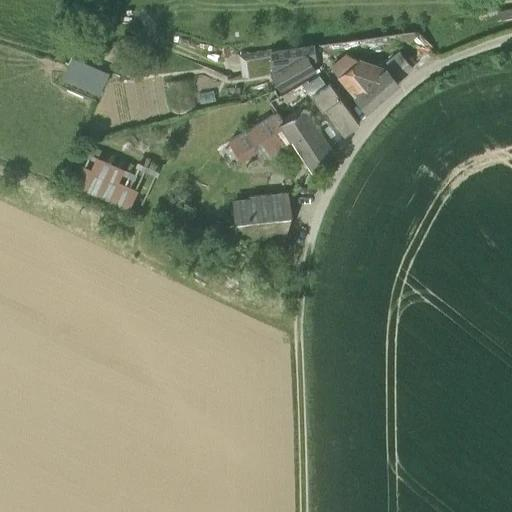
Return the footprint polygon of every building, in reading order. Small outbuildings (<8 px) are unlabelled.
[(244,77),(270,74),(281,91),(317,70),(311,60),(316,58),(315,51),(314,43),(241,53),(244,77)] [(384,63),(339,48),(326,60),(356,99),(358,98),(368,109),(400,81),(399,79),(413,67),(399,50),(384,63)] [(72,56),(61,79),(98,96),(109,72),(72,56)] [(326,83),(319,73),(309,80),(307,78),(293,87),(302,100),(312,94),(322,107),(325,106),(345,132),(359,122),(329,81),(326,83)] [(334,153),(303,105),(282,120),(274,109),(239,132),(226,140),(239,160),(250,153),(288,129),(312,167),(334,153)] [(86,161),(76,187),(131,210),(141,185),(122,176),(127,163),(99,151),(93,164),(86,161)] [(295,220),(293,211),(285,211),(282,194),(251,198),(233,200),(237,226),(285,221),(295,220)]
